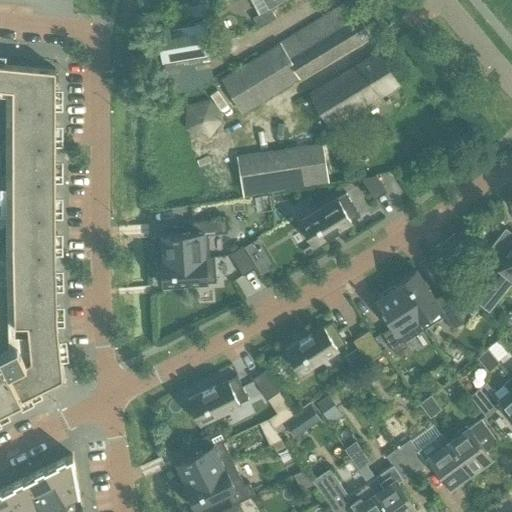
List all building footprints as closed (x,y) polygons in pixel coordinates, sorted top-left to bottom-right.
[(369,35),(349,1),(348,0),(280,42),(261,54),(221,78),(242,112),(300,77),(369,35)] [(263,0),(268,8),(253,17),(259,28),(276,18),(270,8),(283,0),(263,0)] [(205,23),(175,27),(158,30),(164,62),(210,54),(205,23)] [(379,51),(310,93),(329,126),(399,84),(379,51)] [(0,62),(0,407),(62,377),(57,322),(55,250),(55,69),(0,62)] [(210,62),(173,77),(179,91),(216,76),(210,62)] [(217,133),(218,100),(188,99),(187,132),(217,133)] [(238,156),(244,196),(320,184),(313,144),(238,156)] [(375,174),(361,177),(374,199),(386,192),(375,174)] [(338,198),(300,221),(313,243),(360,216),(346,193),(338,198)] [(204,216),(203,228),(225,230),(226,218),(204,216)] [(202,228),(201,217),(174,218),(175,229),(202,228)] [(161,259),(161,260),(175,259),(209,257),(208,233),(192,234),(192,233),(175,234),(160,235),(162,259),(161,259)] [(432,249),(444,266),(464,253),(452,235),(432,249)] [(260,236),(246,242),(258,269),(271,264),(260,236)] [(495,265),(511,278),(511,237),(504,248),(507,250),(495,265)] [(254,267),(241,246),(231,252),(244,274),(254,267)] [(463,271),(473,279),(486,263),(476,255),(463,271)] [(175,259),(161,260),(162,285),(175,284),(206,282),(205,258),(210,258),(209,257),(175,259)] [(416,270),(395,284),(424,329),(444,316),(451,328),(463,321),(457,312),(444,292),(434,298),(416,270)] [(424,329),(395,284),(394,284),(395,285),(375,298),(392,325),(392,326),(382,332),(395,353),(407,346),(404,341),(424,329)] [(311,333),(286,350),(300,372),(346,342),(331,320),(311,333)] [(352,340),(366,361),(382,351),(369,329),(352,340)] [(488,349),(478,357),(488,370),(498,362),(488,349)] [(264,370),(253,378),(267,399),(278,391),(264,370)] [(511,376),(493,392),(485,383),(469,396),(486,417),(487,416),(486,414),(500,403),(511,416),(511,376)] [(188,399),(191,407),(192,406),(198,419),(197,419),(199,421),(199,422),(199,423),(200,422),(244,401),(241,396),(242,396),(235,381),(234,382),(232,377),(228,379),(219,384),(204,391),(188,399)] [(430,395),(420,403),(430,416),(440,409),(430,395)] [(327,396),(315,405),(320,411),(331,403),(327,396)] [(296,436),(324,418),(318,410),(291,427),(296,436)] [(457,452),(449,442),(442,432),(417,450),(415,448),(393,416),(382,424),(398,447),(415,470),(431,459),(450,486),(453,484),(455,485),(461,481),(461,478),(471,471),(457,452)] [(481,419),(449,442),(457,452),(471,471),(478,465),(481,466),(487,462),(487,459),(490,457),(485,450),(497,441),(481,419)] [(418,445),(436,433),(431,425),(413,437),(418,445)] [(185,486),(185,487),(234,463),(223,442),(228,440),(221,427),(199,438),(204,449),(201,451),(195,453),(196,454),(191,456),(186,458),(186,459),(175,464),(186,485),(185,486)] [(270,444),(281,439),(275,431),(266,435),(270,444)] [(272,444),(276,451),(285,446),(281,440),(272,444)] [(348,454),(357,468),(365,463),(368,460),(359,447),(355,441),(345,448),(349,454),(348,454)] [(415,470),(398,447),(386,455),(393,464),(402,479),(415,470)] [(47,467),(46,467),(64,504),(65,503),(64,502),(77,495),(78,497),(79,496),(76,479),(75,475),(75,474),(76,473),(72,455),(72,454),(72,455),(66,458),(56,462),(47,467)] [(234,463),(185,487),(197,509),(226,495),(227,494),(232,505),(238,502),(255,494),(248,482),(244,484),(234,463)] [(367,482),(375,494),(376,493),(389,511),(413,511),(414,511),(416,509),(398,482),(402,479),(393,464),(374,477),(365,463),(357,468),(367,482)] [(26,477),(25,478),(41,511),(44,511),(48,510),(63,503),(64,504),(46,467),(44,468),(35,473),(31,475),(31,476),(30,476),(26,478),(26,477)] [(329,469),(313,480),(334,511),(337,511),(347,505),(352,511),(389,511),(376,493),(375,494),(367,482),(348,495),(329,469)] [(4,488),(3,489),(14,511),(41,511),(25,478),(23,479),(13,484),(10,486),(8,487),(5,489),(4,488)] [(0,511),(14,511),(3,489),(1,490),(0,490),(0,511)] [(242,511),(238,502),(218,511),(242,511)]
